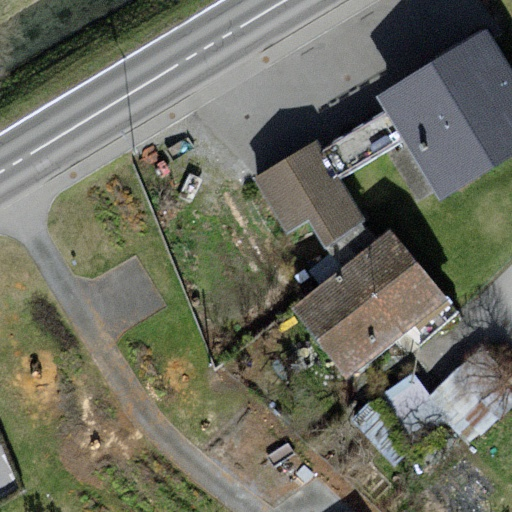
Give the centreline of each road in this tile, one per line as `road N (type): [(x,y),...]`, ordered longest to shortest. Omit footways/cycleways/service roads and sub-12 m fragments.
road 1 (unknown): [(8,165),(104,317),(133,386),(201,468),(251,511)]
road 2 (secondary): [(0,170),(287,0)]
